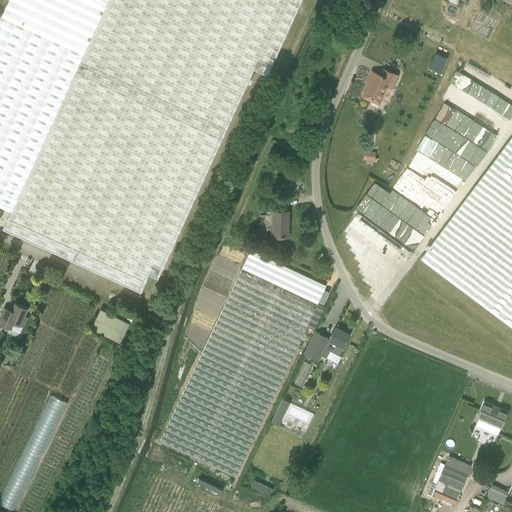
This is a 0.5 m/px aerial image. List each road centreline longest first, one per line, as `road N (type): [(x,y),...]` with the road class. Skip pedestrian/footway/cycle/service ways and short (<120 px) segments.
road 1 (unclassified): [(511,385),(366,318),(327,241),(315,174),(322,134),(381,0)]
road 2 (track): [(272,511),(366,318)]
